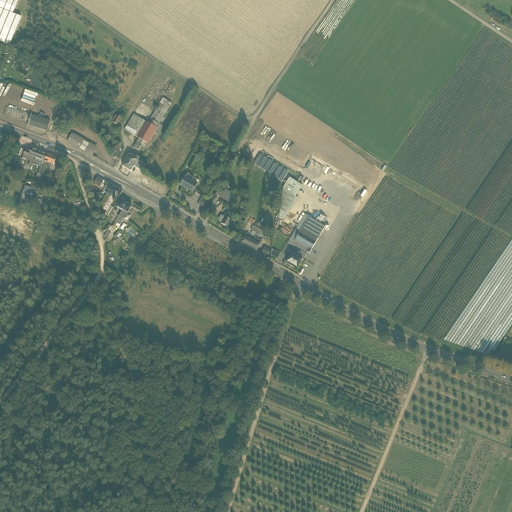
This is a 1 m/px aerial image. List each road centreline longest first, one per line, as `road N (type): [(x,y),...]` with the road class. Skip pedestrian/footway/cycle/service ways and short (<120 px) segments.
road 1 (secondary): [(511,381),(368,323),(111,174),(0,128)]
road 2 (track): [(74,161),(101,271),(0,404)]
road 3 (track): [(333,0),(251,121),(196,223)]
road 4 (track): [(101,271),(156,450),(165,511)]
road 5 (track): [(230,511),(298,283)]
road 6 (track): [(359,511),(428,350)]
road 7 (track): [(136,104),(162,64),(251,121)]
